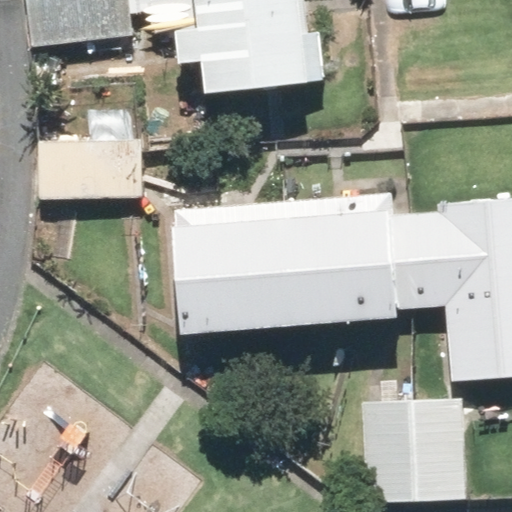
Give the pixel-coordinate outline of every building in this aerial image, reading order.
[(25,0),(31,50),(133,38),(129,0),(25,0)] [(189,0),(193,28),(168,31),(173,72),(197,69),(201,98),(305,85),(329,82),(323,32),(299,35),(294,0),(189,0)] [(38,144),(38,206),(143,205),(142,144),(38,144)] [(511,386),(511,196),(441,202),(442,215),(390,219),(388,192),(169,209),(179,342),(397,325),(396,314),(442,310),(448,391),(511,386)] [(462,401),(358,404),(362,509),(466,506),(462,401)]
